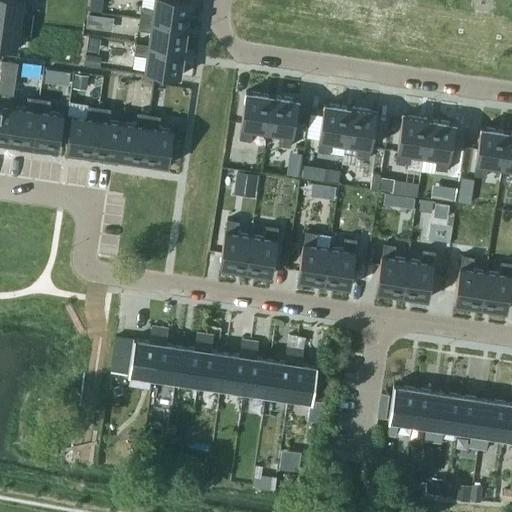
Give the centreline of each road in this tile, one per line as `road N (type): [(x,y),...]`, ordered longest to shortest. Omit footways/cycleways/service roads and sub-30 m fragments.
road 1 (residential): [(511,336),(91,271),(85,263),(94,201),(0,188)]
road 2 (residential): [(225,0),(222,28),(239,50),(511,91)]
